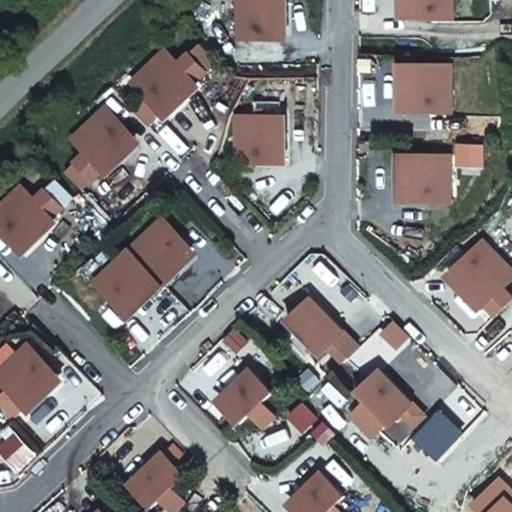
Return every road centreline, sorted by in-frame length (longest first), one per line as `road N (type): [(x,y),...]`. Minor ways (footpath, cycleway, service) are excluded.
road 1 (residential): [(340,0),(340,202),(15,503),(0,505)]
road 2 (unclassified): [(0,91),(95,0)]
